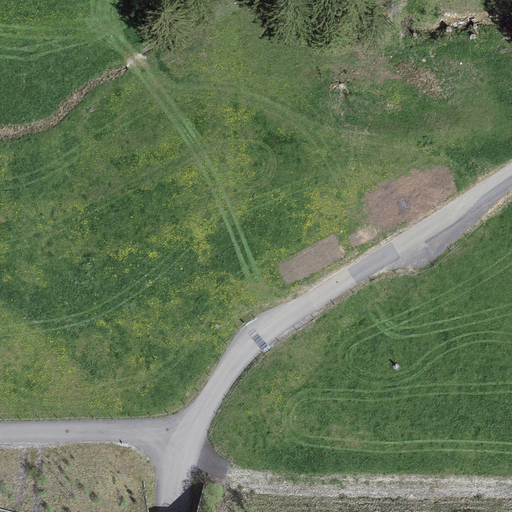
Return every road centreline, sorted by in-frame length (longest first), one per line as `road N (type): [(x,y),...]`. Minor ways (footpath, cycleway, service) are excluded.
road 1 (unclassified): [(511,174),(220,347),(173,411),(168,511)]
road 2 (track): [(0,432),(173,411)]
